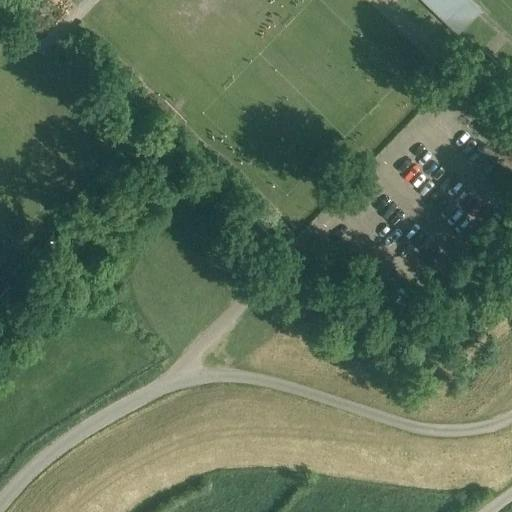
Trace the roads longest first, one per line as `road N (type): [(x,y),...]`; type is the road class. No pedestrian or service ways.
road 1 (unclassified): [(0,503),(49,453),(106,412),(189,375),(262,379),(436,428),(474,428),(511,415)]
road 2 (track): [(73,511),(96,484),(197,433),(302,434),(428,462),(511,388)]
